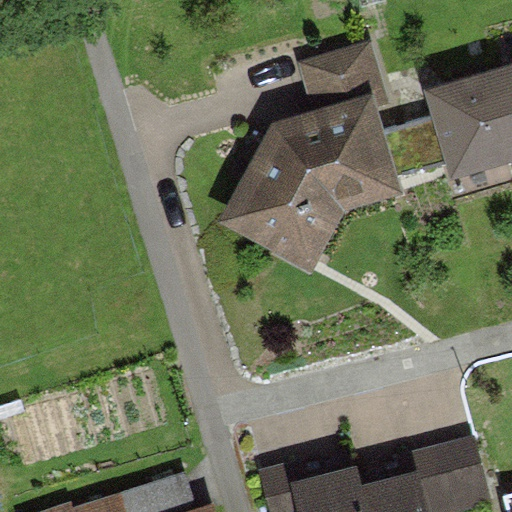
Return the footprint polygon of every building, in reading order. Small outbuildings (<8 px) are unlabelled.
[(303,71),(315,117),(368,102),(386,97),(373,52),(303,71)] [(511,68),(431,92),(458,184),(511,167),(511,68)] [(268,130),(222,223),(313,267),(340,213),(395,198),(368,102),(315,117),(268,130)] [(264,472),(274,511),(444,511),(490,500),(475,443),(411,459),(417,482),(359,497),(354,477),(309,488),(303,462),(264,472)] [(511,511),(511,492),(502,495),(506,511),(511,511)] [(125,511),(120,494),(59,511),(215,511),(214,511),(125,511)]
